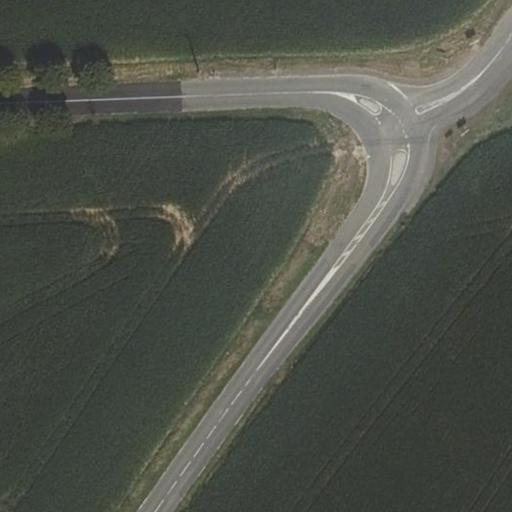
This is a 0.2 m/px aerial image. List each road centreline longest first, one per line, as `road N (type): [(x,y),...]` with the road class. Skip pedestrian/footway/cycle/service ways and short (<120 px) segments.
road 1 (tertiary): [(0,104),(290,93)]
road 2 (tertiary): [(281,337),(404,193),(415,172),(416,132)]
road 3 (tertiary): [(376,148),(371,192),(357,220),(281,337)]
road 4 (tertiary): [(281,337),(158,511)]
